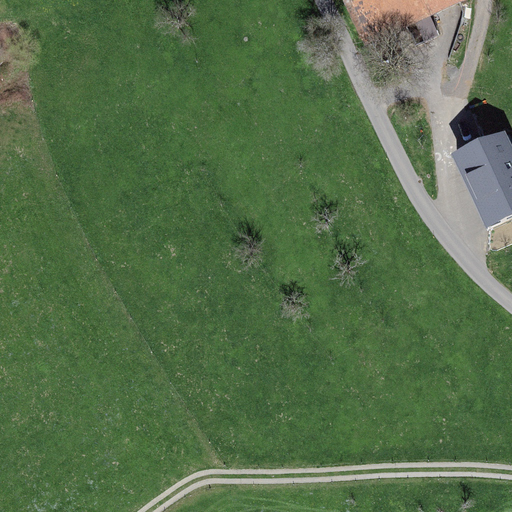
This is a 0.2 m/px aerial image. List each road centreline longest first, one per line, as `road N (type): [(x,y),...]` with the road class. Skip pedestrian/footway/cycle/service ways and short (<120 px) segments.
road 1 (track): [(148,511),(185,486),(227,474),(460,467),(511,476)]
road 2 (residential): [(323,0),(426,214),(511,306)]
